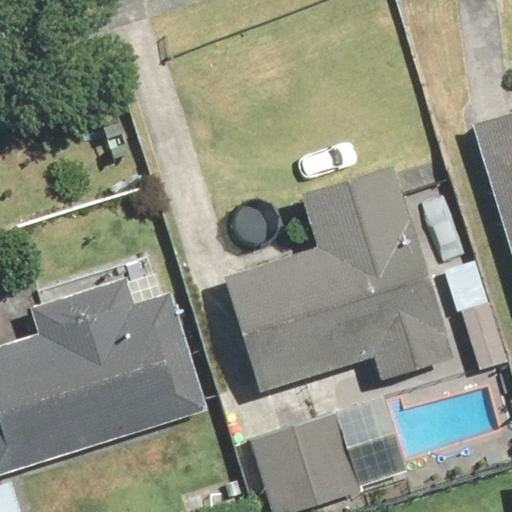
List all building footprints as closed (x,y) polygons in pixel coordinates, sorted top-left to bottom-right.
[(511,113),(474,126),(511,241),(511,113)] [(235,279),(273,393),(380,358),(388,383),(466,357),(401,160),(308,191),(327,249),(235,279)] [(511,314),(493,256),(450,270),(482,372),(511,363),(511,314)] [(45,333),(0,346),(0,477),(219,413),(183,293),(146,304),(138,278),(37,308),(45,333)] [(256,429),(281,511),(296,511),(411,477),(384,390),(256,429)] [(0,511),(32,511),(24,479),(0,485),(0,511)]
